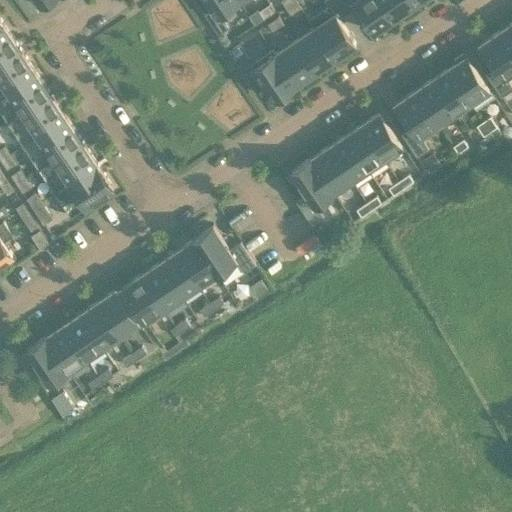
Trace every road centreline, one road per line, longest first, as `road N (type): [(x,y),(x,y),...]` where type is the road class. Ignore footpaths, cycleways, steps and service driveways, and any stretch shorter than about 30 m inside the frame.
road 1 (residential): [(171,211),(492,0)]
road 2 (residential): [(171,211),(60,54),(62,36),(111,0)]
road 3 (residential): [(0,321),(171,211)]
road 4 (residential): [(417,409),(255,511)]
road 5 (residential): [(479,511),(417,409)]
